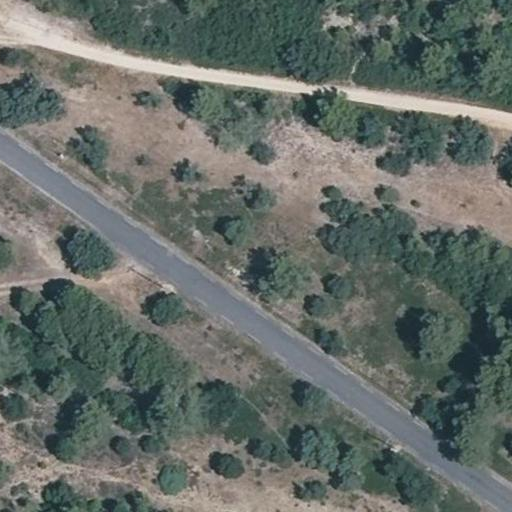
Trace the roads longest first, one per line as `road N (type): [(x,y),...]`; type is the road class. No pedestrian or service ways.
road 1 (tertiary): [(0,143),(511,505)]
road 2 (track): [(0,36),(104,60),(511,122)]
